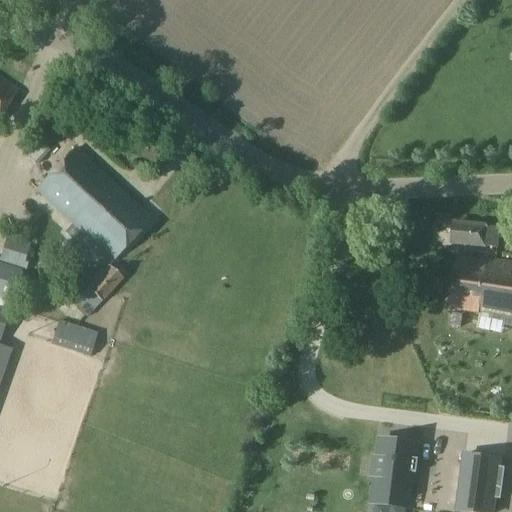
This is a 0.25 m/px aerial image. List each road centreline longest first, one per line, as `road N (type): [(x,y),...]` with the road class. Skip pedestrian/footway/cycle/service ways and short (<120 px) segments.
road 1 (unclassified): [(511,197),(347,197),(285,172),(133,62),(56,40)]
road 2 (track): [(465,0),(323,187)]
road 3 (unclassified): [(0,179),(56,40)]
